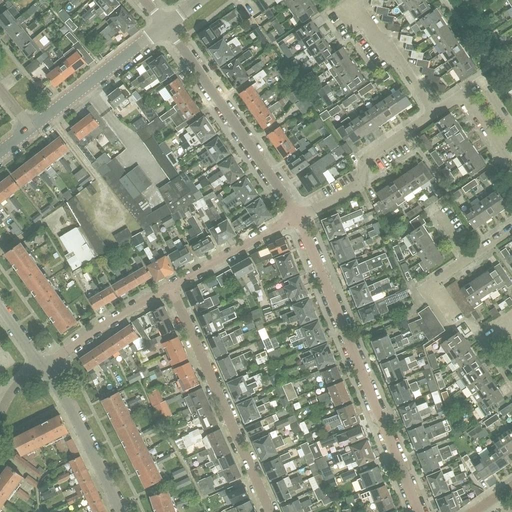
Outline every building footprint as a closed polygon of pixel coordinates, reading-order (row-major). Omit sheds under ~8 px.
[(21,15),(13,6),(8,0),(4,3),(7,6),(6,8),(8,10),(0,16),(0,23),(4,29),(16,20),(21,15)] [(85,21),(108,0),(95,0),(98,3),(82,17),(85,21)] [(108,14),(115,8),(119,4),(120,3),(116,0),(115,0),(108,0),(85,21),(88,25),(99,15),(102,18),(104,18),(108,14)] [(294,16),(296,15),(312,4),(309,0),(300,0),(289,8),(288,8),(294,16)] [(398,5),(397,6),(403,14),(409,10),(423,0),(405,0),(402,3),(398,5)] [(424,0),(423,0),(409,10),(414,19),(430,8),(429,8),(430,7),(429,5),(428,5),(424,0)] [(260,6),(264,12),(269,9),(265,3),(260,6)] [(298,25),(302,23),(317,12),(312,4),(296,15),(294,16),(292,17),(298,25)] [(103,39),(108,34),(129,15),(126,12),(127,11),(123,7),(123,8),(122,7),(111,17),(106,22),(109,25),(99,34),(103,39)] [(238,11),(237,12),(244,21),(250,17),(245,9),(244,7),(243,8),(238,11)] [(388,9),(382,7),(377,7),(375,13),(382,15),(387,15),(388,9)] [(425,28),(441,17),(442,17),(436,8),(420,19),(420,20),(416,23),(419,26),(423,24),(425,28)] [(64,9),(58,14),(60,17),(66,12),(64,9)] [(273,15),(269,9),(264,12),(268,19),(273,15)] [(13,39),(24,30),(28,27),(23,22),(30,16),(26,11),(21,15),(16,20),(4,29),(13,39)] [(224,17),(228,22),(237,16),(233,11),(224,17)] [(133,18),(132,18),(129,15),(108,34),(103,39),(106,42),(111,38),(111,39),(122,29),(124,33),(136,24),(135,22),(136,22),(133,18)] [(381,21),(387,23),(393,24),(394,17),(387,15),(382,15),(381,21)] [(446,25),(441,17),(425,28),(431,36),(446,25)] [(271,22),(275,29),(280,25),(275,19),(271,22)] [(206,46),(211,42),(217,38),(221,35),(222,32),(218,28),(223,24),(219,20),(216,22),(198,34),(200,36),(199,36),(200,37),(200,36),(201,38),(201,39),(202,39),(206,46)] [(302,40),(317,29),(319,28),(313,20),(292,34),(295,39),(299,36),(302,40)] [(37,26),(34,22),(28,27),(31,31),(37,26)] [(399,25),(393,24),(387,23),(386,30),(398,32),(399,25)] [(280,25),(275,29),(279,35),(284,32),(280,25)] [(452,34),(446,25),(431,36),(436,44),(452,34)] [(259,40),(260,39),(264,36),(257,27),(252,30),(259,40)] [(319,28),(317,29),(302,40),(298,42),(300,46),(304,44),(307,48),(323,37),(324,37),(319,28)] [(32,40),(21,49),(29,59),(40,50),(43,53),(45,52),(45,53),(51,48),(53,47),(53,46),(52,45),(52,44),(50,41),(44,46),(40,40),(49,33),(46,29),(32,40)] [(13,39),(21,49),(32,40),(24,30),(13,39)] [(457,42),(452,34),(436,44),(442,52),(457,42)] [(400,35),(399,42),(406,43),(411,44),(412,37),(409,36),(404,35),(400,35)] [(212,54),(214,57),(238,40),(236,37),(226,43),(223,39),(209,49),(210,50),(209,51),(211,55),(212,54)] [(307,48),(303,51),(309,59),(329,46),(323,37),(307,48)] [(75,44),(73,46),(74,47),(76,49),(78,48),(84,56),(89,52),(79,41),(76,38),(74,39),(77,42),(75,44)] [(240,44),(238,40),(214,57),(216,60),(215,61),(218,65),(219,64),(220,66),(235,55),(231,50),(240,44)] [(279,46),(283,52),(288,49),(284,42),(279,46)] [(457,42),(442,52),(447,60),(463,50),(457,42)] [(418,45),(411,44),(406,43),(404,50),(411,51),(417,52),(418,45)] [(93,45),(89,48),(95,56),(99,53),(93,45)] [(334,54),(329,46),(309,59),(312,63),(316,60),(318,64),(323,61),(327,59),(334,54)] [(329,62),(332,66),(348,56),(342,48),(334,54),(327,59),(323,61),(326,65),(329,62)] [(56,52),(55,53),(60,59),(64,56),(63,55),(59,49),(56,52)] [(224,73),(227,78),(242,68),(239,64),(252,55),(254,53),(251,49),(222,69),(224,72),(224,73)] [(288,49),(283,52),(288,59),(293,55),(288,49)] [(63,55),(64,56),(67,60),(76,71),(86,63),(82,58),(77,51),(72,54),(69,50),(63,55)] [(468,58),(463,50),(447,60),(453,69),(468,58)] [(423,53),(417,52),(411,51),(410,58),(417,59),(422,60),(423,53)] [(24,69),(29,74),(41,64),(43,62),(51,72),(46,76),(55,87),(56,87),(55,86),(65,79),(57,67),(45,53),(45,52),(43,53),(36,59),(24,69)] [(141,76),(137,79),(140,84),(168,65),(166,61),(167,61),(163,56),(163,57),(162,56),(161,56),(161,55),(157,58),(158,59),(155,61),(151,56),(142,63),(147,71),(141,76)] [(329,70),(334,78),(353,64),(348,56),(332,66),(333,67),(329,70)] [(470,57),(468,58),(453,69),(458,77),(461,80),(476,70),(474,66),(475,65),(470,57)] [(290,62),(294,69),(299,65),(295,59),(290,62)] [(422,67),(428,68),(429,61),(422,60),(417,59),(416,66),(422,67)] [(67,60),(57,67),(65,79),(76,71),(67,60)] [(245,72),(242,68),(227,78),(231,84),(233,84),(235,87),(261,68),(265,65),(261,60),(245,72)] [(343,83),(359,72),(353,64),(334,78),(339,86),(343,83)] [(168,65),(140,84),(143,89),(158,78),(161,82),(169,77),(174,73),(173,72),(174,72),(174,71),(171,67),(170,68),(168,65)] [(299,65),(294,69),(298,75),(304,71),(299,65)] [(434,69),(428,68),(422,67),(421,74),(428,75),(433,76),(434,69)] [(240,94),(247,105),(259,97),(255,90),(266,83),(262,78),(267,75),(263,70),(253,77),(256,82),(251,86),(243,92),(240,94)] [(306,75),(311,81),(316,78),(312,72),(306,75)] [(364,81),(359,72),(343,83),(339,86),(347,97),(367,84),(364,81)] [(387,72),(380,76),(383,81),(390,77),(387,72)] [(440,77),(433,76),(428,75),(426,82),(433,83),(439,84),(440,77)] [(377,86),(383,81),(380,76),(374,80),(377,86)] [(166,87),(173,97),(185,89),(180,82),(178,78),(176,79),(173,81),(172,82),(170,78),(161,84),(164,88),(166,87)] [(316,78),(311,81),(315,88),(320,84),(316,78)] [(132,86),(128,89),(130,91),(140,84),(137,79),(130,83),(132,86)] [(371,83),(364,87),(367,93),(374,88),(371,83)] [(444,92),(445,85),(439,84),(433,83),(432,90),(444,92)] [(134,101),(150,122),(158,116),(147,101),(143,96),(137,101),(124,84),(108,96),(110,100),(111,103),(110,104),(113,109),(116,107),(120,112),(134,101)] [(367,93),(364,87),(358,91),(362,96),(367,93)] [(317,91),(321,97),(326,94),(322,88),(317,91)] [(401,88),(392,94),(403,110),(412,104),(401,88)] [(159,118),(162,121),(176,111),(193,100),(185,89),(173,97),(177,104),(173,107),(174,108),(159,118)] [(247,105),(255,117),(267,109),(262,102),(273,94),(270,89),(259,97),(247,105)] [(293,92),(298,100),(303,97),(297,89),(293,92)] [(136,91),(132,94),(137,101),(141,97),(136,91)] [(334,105),(326,94),(321,97),(328,108),(334,105)] [(354,94),(348,98),(351,103),(358,99),(354,94)] [(395,116),(397,114),(403,110),(392,94),(384,100),(394,115),(395,116)] [(295,104),(299,108),(309,101),(306,97),(295,104)] [(345,108),(351,103),(348,98),(341,103),(345,108)] [(178,132),(196,119),(198,118),(195,114),(200,111),(199,110),(196,106),(194,102),(193,100),(176,111),(184,122),(177,127),(175,128),(178,132)] [(384,100),(376,105),(386,120),(387,121),(389,119),(394,115),(384,100)] [(267,109),(255,117),(257,120),(258,121),(264,129),(269,126),(275,121),(274,119),(270,114),(272,113),(281,106),(278,101),(267,109)] [(312,107),(309,101),(299,108),(302,114),(312,107)] [(332,109),(328,112),(331,116),(331,117),(335,115),(342,110),(339,106),(338,105),(332,109)] [(380,124),(386,120),(376,105),(367,110),(378,126),(378,127),(381,125),(380,124)] [(372,130),(378,126),(367,110),(360,116),(370,131),(370,132),(373,130),(372,130)] [(91,113),(81,121),(94,139),(102,133),(111,144),(117,139),(98,113),(93,117),(91,113)] [(440,132),(456,121),(454,119),(450,113),(434,124),(440,132)] [(136,132),(140,137),(162,121),(159,118),(158,116),(150,122),(136,132)] [(188,133),(179,139),(183,144),(210,125),(207,121),(207,120),(206,117),(204,117),(204,116),(186,129),(188,133)] [(360,116),(351,121),(362,138),(365,136),(364,135),(370,131),(360,116)] [(345,140),(350,136),(354,142),(355,143),(362,138),(351,121),(348,118),(335,127),(345,141),(346,141),(345,140)] [(81,121),(71,128),(71,129),(80,140),(80,139),(82,141),(77,145),(92,164),(96,161),(96,160),(85,146),(94,139),(81,121)] [(166,126),(162,121),(140,137),(144,143),(153,136),(166,126)] [(443,137),(445,140),(462,129),(456,121),(440,132),(437,135),(439,139),(443,137)] [(289,130),(292,135),(294,134),(306,125),(305,124),(303,125),(300,122),(289,130)] [(212,129),(210,125),(183,144),(180,146),(183,151),(199,140),(202,143),(209,138),(216,134),(215,133),(216,132),(214,129),(212,129)] [(276,146),(287,138),(280,127),(268,135),(276,146)] [(451,149),(467,138),(462,129),(445,140),(451,149)] [(287,138),(276,146),(284,159),(296,150),(293,146),(298,142),(300,147),(299,148),(302,153),(308,149),(312,146),(308,141),(306,142),(303,138),(299,140),(294,134),(292,135),(287,138)] [(419,137),(423,144),(428,140),(423,134),(419,137)] [(337,145),(330,135),(324,140),(331,150),(337,145)] [(144,143),(149,150),(158,144),(153,136),(144,143)] [(50,145),(59,157),(69,149),(60,137),(50,145)] [(201,161),(224,145),(221,142),(222,141),(219,138),(218,137),(213,140),(205,146),(208,150),(198,157),(201,161)] [(451,149),(456,157),(473,145),(471,143),(470,143),(467,138),(451,149)] [(432,147),(428,140),(423,144),(427,150),(432,147)] [(353,152),(346,142),(341,146),(347,156),(353,152)] [(162,150),(158,144),(149,150),(153,156),(162,150)] [(50,145),(41,152),(50,164),(59,157),(50,145)] [(210,167),(216,162),(229,154),(229,153),(229,152),(227,148),(226,149),(224,145),(201,161),(204,165),(207,162),(210,167)] [(456,157),(462,165),(478,154),(473,145),(456,157)] [(309,151),(293,162),(289,165),(291,169),(290,169),(293,174),(294,173),(294,174),(299,171),(308,164),(305,160),(318,152),(313,146),(312,146),(308,149),(309,151)] [(167,156),(162,150),(153,156),(158,163),(167,156)] [(430,153),(434,160),(439,157),(435,150),(430,153)] [(41,152),(31,160),(40,171),(50,164),(41,152)] [(309,173),(300,179),(305,186),(303,187),(307,192),(308,191),(309,192),(320,184),(327,179),(323,173),(327,170),(325,167),(335,160),(330,152),(306,169),(309,173)] [(481,159),(478,154),(462,165),(468,173),(470,177),(485,166),(483,162),(481,159)] [(158,163),(162,169),(171,162),(167,156),(158,163)] [(211,184),(214,182),(238,166),(235,162),(236,162),(233,158),(232,158),(232,157),(219,166),(222,170),(208,180),(211,184)] [(439,157),(434,160),(438,166),(443,163),(439,157)] [(107,164),(110,168),(117,162),(114,158),(107,164)] [(22,167),(31,179),(40,171),(31,160),(22,167)] [(117,162),(110,168),(113,172),(120,166),(117,162)] [(175,168),(171,162),(162,169),(166,175),(175,168)] [(110,168),(107,164),(106,163),(97,169),(101,174),(110,168)] [(417,164),(408,170),(419,186),(432,177),(423,163),(419,166),(417,164)] [(127,174),(119,180),(121,183),(125,188),(129,193),(133,198),(133,199),(140,193),(147,188),(153,184),(138,165),(127,174)] [(114,173),(116,176),(124,170),(120,166),(113,172),(114,173)] [(238,166),(214,182),(211,184),(214,188),(228,179),(231,183),(243,174),(243,173),(244,173),(241,169),(240,169),(238,166)] [(441,170),(445,176),(450,173),(446,166),(441,170)] [(31,179),(22,167),(12,174),(21,186),(31,179)] [(114,173),(113,172),(110,168),(101,174),(105,179),(114,173)] [(179,174),(175,168),(166,175),(170,181),(179,174)] [(490,169),(479,176),(483,181),(493,174),(490,169)] [(116,176),(117,178),(119,180),(127,174),(124,170),(116,176)] [(419,186),(408,170),(400,175),(411,192),(419,186)] [(192,182),(185,172),(181,175),(188,185),(192,182)] [(41,176),(45,182),(49,178),(45,173),(41,176)] [(114,173),(105,179),(109,184),(117,178),(116,176),(114,173)] [(454,179),(450,173),(445,176),(449,183),(454,179)] [(179,174),(170,181),(166,184),(181,209),(197,200),(179,174)] [(89,175),(78,183),(81,187),(92,179),(89,175)] [(398,178),(392,182),(403,197),(411,192),(400,175),(397,177),(398,178)] [(0,184),(10,196),(19,188),(14,182),(10,176),(0,184)] [(53,184),(49,178),(45,182),(49,187),(53,184)] [(113,190),(121,183),(119,180),(117,178),(109,184),(113,190)] [(236,191),(221,200),(224,205),(253,186),(252,185),(252,186),(250,183),(250,182),(248,179),(247,179),(246,178),(233,186),(236,191)] [(207,179),(200,184),(202,188),(203,188),(210,183),(207,179)] [(467,184),(471,189),(478,184),(474,179),(467,184)] [(405,201),(403,197),(392,182),(392,181),(384,186),(397,206),(405,201)] [(34,191),(38,187),(34,182),(30,185),(34,191)] [(188,185),(195,195),(200,192),(199,190),(198,191),(194,184),(192,182),(188,185)] [(0,184),(0,183),(0,202),(0,203),(10,196),(0,184)] [(116,195),(125,188),(121,183),(113,190),(116,195)] [(92,195),(97,192),(91,184),(86,187),(92,195)] [(176,212),(181,209),(166,184),(162,186),(176,212)] [(465,193),(471,189),(467,184),(461,188),(465,193)] [(172,214),(176,212),(162,186),(158,189),(166,204),(172,214)] [(253,186),(224,205),(227,209),(241,199),(244,204),(258,195),(257,194),(257,193),(255,189),(254,189),(252,186),(253,186)] [(376,203),(373,205),(374,208),(378,216),(383,213),(384,215),(390,211),(390,212),(391,213),(399,208),(397,206),(384,186),(381,188),(382,189),(376,192),(381,200),(376,203)] [(120,200),(129,193),(125,188),(116,195),(120,200)] [(68,190),(62,194),(67,201),(73,197),(68,190)] [(461,195),(458,190),(451,194),(449,196),(453,201),(461,195)] [(203,197),(209,208),(227,239),(229,238),(231,238),(234,236),(234,235),(235,234),(227,220),(223,222),(211,200),(217,197),(214,191),(203,197)] [(496,191),(488,196),(498,212),(506,206),(496,191)] [(203,197),(200,192),(195,195),(198,200),(203,197)] [(124,205),(133,198),(129,193),(120,200),(124,205)] [(143,197),(140,193),(133,199),(136,202),(143,197)] [(434,194),(428,198),(431,203),(438,199),(434,194)] [(69,206),(78,200),(75,195),(66,202),(69,206)] [(490,217),(498,212),(488,196),(480,202),(490,217)] [(10,200),(14,206),(18,202),(14,197),(10,200)] [(143,197),(136,202),(137,203),(138,205),(145,200),(143,197)] [(137,203),(136,202),(133,199),(133,198),(124,205),(128,210),(137,203)] [(249,211),(240,217),(231,224),(234,228),(238,225),(266,207),(264,204),(264,203),(262,199),(260,199),(260,198),(255,202),(246,208),(249,211)] [(421,203),(425,208),(431,203),(428,198),(421,203)] [(69,206),(72,211),(81,205),(78,200),(69,206)] [(138,205),(141,208),(147,203),(145,200),(138,205)] [(18,202),(14,206),(18,211),(22,208),(18,202)] [(480,202),(471,207),(482,223),(490,217),(480,202)] [(141,208),(138,205),(137,203),(128,210),(132,215),(141,208)] [(141,208),(144,213),(146,216),(151,213),(150,206),(147,203),(141,208)] [(51,204),(41,212),(44,215),(51,210),(51,211),(54,208),(51,204)] [(161,207),(167,217),(172,214),(166,204),(161,207)] [(182,209),(183,211),(187,209),(190,214),(195,210),(192,204),(182,209)] [(72,211),(75,216),(84,210),(81,205),(72,211)] [(418,205),(411,209),(415,214),(422,210),(418,205)] [(162,220),(167,217),(161,207),(156,210),(162,220)] [(238,225),(234,228),(236,231),(245,227),(244,225),(246,224),(247,226),(253,222),(255,225),(257,224),(272,216),(271,214),(271,213),(269,210),(268,210),(267,208),(266,207),(243,222),(238,225)] [(474,228),(482,223),(471,207),(463,213),(474,228)] [(144,213),(141,208),(132,215),(136,220),(144,213)] [(219,244),(219,245),(224,242),(224,241),(227,239),(209,208),(204,211),(214,227),(210,229),(218,244),(219,244)] [(186,216),(183,211),(182,209),(171,215),(175,222),(186,216)] [(405,213),(409,219),(415,214),(411,209),(405,213)] [(78,221),(87,216),(84,210),(75,216),(78,221)] [(148,218),(152,223),(153,225),(162,220),(156,210),(151,213),(146,216),(148,218)] [(326,230),(362,215),(363,215),(361,210),(339,219),(338,214),(322,221),(323,222),(322,222),(323,227),(325,227),(326,230)] [(39,213),(32,219),(35,223),(42,217),(39,213)] [(148,218),(146,216),(144,213),(136,220),(140,225),(148,218)] [(176,223),(175,222),(171,215),(162,221),(166,229),(176,223)] [(362,215),(326,230),(327,233),(326,234),(328,238),(329,238),(330,239),(335,237),(345,233),(343,229),(353,225),(353,224),(364,219),(362,215)] [(80,226),(81,226),(90,221),(87,216),(78,221),(80,226)] [(193,228),(194,230),(206,251),(208,249),(209,250),(214,248),(213,247),(214,246),(208,236),(205,237),(193,216),(188,219),(193,228)] [(144,230),(152,223),(148,218),(140,225),(144,230)] [(81,226),(84,231),(93,226),(90,221),(81,226)] [(379,222),(372,225),(376,235),(383,233),(379,222)] [(147,236),(154,232),(151,227),(153,226),(152,224),(145,230),(147,236)] [(151,227),(154,232),(155,234),(161,231),(157,224),(153,226),(151,227)] [(407,247),(411,244),(427,234),(421,225),(402,238),(407,247)] [(87,236),(84,231),(81,226),(80,226),(78,228),(77,227),(60,237),(70,253),(65,256),(73,269),(97,255),(95,251),(92,246),(89,241),(87,236)] [(87,236),(96,231),(93,226),(84,231),(87,236)] [(127,227),(122,230),(128,239),(132,237),(127,227)] [(206,251),(194,230),(193,228),(187,231),(192,238),(188,240),(197,256),(198,255),(199,256),(203,254),(203,253),(206,251)] [(123,242),(128,239),(122,230),(118,233),(123,242)] [(87,236),(89,241),(99,236),(96,231),(87,236)] [(123,242),(118,233),(113,236),(118,245),(123,242)] [(140,233),(130,238),(134,244),(142,240),(144,243),(145,242),(140,233)] [(427,234),(411,244),(407,247),(413,255),(417,253),(433,242),(427,234)] [(92,246),(102,241),(99,236),(89,241),(92,246)] [(336,252),(362,241),(364,241),(362,236),(349,241),(347,236),(332,242),(332,243),(330,244),(333,249),(334,249),(336,252)] [(182,264),(185,263),(174,243),(171,238),(165,242),(168,246),(172,253),(169,255),(176,268),(177,267),(177,269),(182,266),(182,264)] [(273,258),(289,251),(287,247),(289,246),(287,240),(285,240),(284,238),(276,241),(277,242),(274,243),(271,244),(268,246),(272,253),(265,256),(258,258),(256,252),(250,256),(256,265),(261,263),(273,258)] [(6,239),(0,243),(0,245),(2,248),(8,243),(6,239)] [(179,240),(174,243),(185,263),(187,261),(188,262),(193,260),(192,259),(193,258),(186,245),(183,247),(179,240)] [(92,246),(95,251),(105,246),(102,241),(92,246)] [(364,247),(362,241),(336,252),(337,256),(336,257),(338,263),(340,262),(354,256),(353,252),(364,247)] [(417,253),(422,261),(438,251),(433,242),(417,253)] [(5,254),(24,281),(40,269),(21,243),(5,254)] [(393,246),(396,254),(401,251),(398,244),(393,246)] [(108,251),(105,246),(95,251),(97,255),(98,256),(108,251)] [(165,276),(151,252),(148,247),(144,249),(152,263),(148,266),(156,280),(165,276)] [(501,252),(505,259),(510,255),(506,249),(501,252)] [(165,276),(173,271),(165,256),(161,259),(156,250),(151,252),(165,276)] [(404,259),(401,251),(396,254),(399,261),(404,259)] [(438,251),(422,261),(419,263),(424,271),(444,259),(438,251)] [(261,276),(271,272),(294,263),(292,259),(293,258),(291,254),(290,254),(290,253),(275,259),(277,263),(269,267),(264,268),(261,263),(256,265),(259,271),(261,276)] [(342,267),(340,268),(342,273),(343,272),(345,275),(382,260),(388,258),(387,255),(386,253),(370,260),(361,263),(359,258),(356,260),(347,264),(341,266),(342,267)] [(255,291),(259,290),(260,289),(259,285),(258,282),(255,275),(258,273),(255,268),(249,258),(248,259),(247,257),(243,260),(244,261),(240,263),(254,286),(255,291)] [(349,285),(354,282),(364,278),(369,276),(367,271),(383,265),(382,260),(345,275),(346,279),(345,279),(347,284),(348,284),(349,285)] [(130,275),(123,279),(129,289),(139,283),(133,273),(127,262),(123,264),(130,275)] [(403,272),(409,270),(406,262),(400,265),(403,272)] [(233,267),(232,268),(238,278),(241,276),(252,295),(256,294),(255,291),(254,286),(240,263),(237,265),(236,263),(232,266),(233,267)] [(283,278),(292,275),(298,272),(297,271),(298,270),(296,266),(295,266),(294,263),(271,272),(273,277),(281,274),(283,278)] [(133,273),(139,283),(150,277),(143,265),(139,268),(140,270),(133,273)] [(486,273),(498,290),(498,291),(506,286),(508,289),(511,286),(511,282),(500,265),(495,269),(494,267),(486,273)] [(87,270),(84,266),(74,272),(76,276),(87,270)] [(43,306),(58,295),(40,269),(24,281),(43,306)] [(230,269),(226,272),(231,281),(235,279),(230,269)] [(413,279),(409,270),(403,272),(408,282),(413,279)] [(226,284),(231,281),(226,272),(221,275),(226,284)] [(498,290),(486,273),(477,278),(488,294),(489,296),(498,290)] [(221,275),(216,277),(222,286),(226,284),(221,275)] [(104,276),(100,278),(103,284),(108,281),(104,276)] [(267,294),(269,300),(280,295),(303,286),(302,282),(303,282),(301,277),(300,277),(299,276),(284,282),(286,287),(267,294)] [(129,289),(123,279),(122,277),(118,280),(119,281),(113,285),(119,295),(129,289)] [(206,282),(209,288),(218,284),(215,278),(206,282)] [(365,282),(356,286),(350,288),(351,289),(349,290),(351,295),(353,294),(354,298),(390,283),(388,278),(367,287),(365,282)] [(488,294),(477,278),(469,284),(480,299),(488,294)] [(449,293),(459,286),(456,281),(445,288),(449,293)] [(357,306),(358,307),(373,301),(371,296),(394,287),(392,282),(390,283),(354,298),(355,301),(354,302),(356,306),(357,306)] [(204,288),(202,283),(196,286),(197,287),(186,292),(192,306),(195,305),(198,313),(214,306),(210,298),(204,300),(199,290),(204,288)] [(472,305),(462,312),(465,317),(471,313),(476,320),(480,317),(474,308),(482,303),(480,299),(469,284),(461,289),(462,291),(465,296),(469,300),(472,305)] [(100,293),(106,303),(116,297),(109,285),(105,288),(106,289),(100,293)] [(305,289),(303,286),(280,295),(269,300),(272,305),(290,298),(292,302),(302,298),(307,296),(307,294),(308,294),(306,289),(305,289)] [(452,298),(462,291),(461,289),(459,286),(449,293),(452,298)] [(365,308),(359,311),(361,314),(360,315),(363,323),(364,322),(370,320),(379,315),(377,309),(386,306),(408,296),(406,290),(403,291),(401,292),(394,295),(392,295),(384,298),(382,299),(374,302),(375,304),(365,308)] [(96,309),(106,303),(100,293),(99,291),(95,294),(96,295),(90,299),(96,309)] [(452,298),(455,302),(465,296),(462,291),(452,298)] [(77,322),(58,295),(43,306),(62,333),(77,322)] [(458,307),(469,300),(465,296),(455,302),(458,307)] [(313,309),(312,306),(311,305),(312,305),(310,300),(309,300),(309,299),(294,305),(295,310),(281,316),(283,321),(286,320),(313,309)] [(469,300),(458,307),(462,312),(472,305),(469,300)] [(502,310),(508,306),(504,300),(498,305),(502,310)] [(418,313),(422,318),(432,311),(428,305),(418,313)] [(170,317),(164,306),(151,311),(155,319),(152,320),(154,324),(157,323),(170,317)] [(199,318),(198,319),(200,324),(201,323),(202,326),(226,316),(234,312),(236,311),(234,306),(220,312),(218,308),(198,317),(199,318)] [(488,311),(492,317),(498,313),(494,307),(488,311)] [(314,312),(313,311),(313,309),(286,320),(288,324),(299,320),(301,324),(311,320),(316,318),(316,317),(317,316),(315,312),(314,312)] [(435,315),(432,311),(422,318),(425,323),(435,315)] [(203,330),(205,335),(206,334),(206,335),(224,327),(222,324),(237,317),(234,312),(226,316),(202,326),(204,329),(203,330)] [(435,315),(425,323),(428,328),(439,321),(435,315)] [(170,317),(157,323),(154,324),(156,329),(159,328),(162,335),(175,329),(170,317)] [(434,337),(431,332),(428,328),(425,323),(422,318),(416,321),(423,331),(428,339),(429,341),(434,337)] [(131,322),(140,335),(145,332),(137,319),(131,322)] [(258,331),(264,328),(261,320),(254,322),(258,331)] [(289,338),(291,343),(295,342),(322,331),(320,328),(321,327),(319,323),(318,322),(318,321),(296,331),(297,335),(289,338)] [(423,331),(416,321),(408,324),(413,335),(423,331)] [(439,321),(428,328),(431,332),(442,325),(439,321)] [(138,337),(130,325),(120,332),(128,343),(138,337)] [(442,325),(431,332),(434,337),(445,330),(442,325)] [(269,339),(264,328),(258,331),(263,342),(269,339)] [(324,334),(323,334),(322,331),(295,342),(291,343),(293,348),(303,344),(305,349),(325,340),(325,339),(326,338),(324,334)] [(443,341),(440,344),(446,353),(450,350),(465,340),(459,331),(453,335),(450,332),(441,338),(443,341)] [(120,332),(110,338),(118,350),(128,343),(120,332)] [(148,347),(153,345),(154,345),(163,341),(161,335),(150,340),(145,332),(140,335),(148,347)] [(226,335),(225,332),(208,339),(209,340),(207,341),(210,346),(211,345),(212,348),(236,337),(233,332),(226,335)] [(374,351),(403,339),(401,334),(389,339),(387,333),(377,337),(371,340),(372,342),(372,343),(371,343),(373,348),(374,348),(376,351),(374,351)] [(162,343),(166,354),(183,348),(182,347),(183,346),(181,341),(180,342),(178,336),(162,343)] [(236,337),(212,348),(213,351),(212,352),(215,357),(216,356),(216,357),(227,352),(225,348),(238,343),(236,337)] [(403,339),(374,351),(375,352),(376,351),(377,354),(376,355),(378,360),(379,359),(379,360),(385,358),(395,353),(393,349),(409,343),(407,337),(403,339)] [(108,357),(118,350),(110,338),(100,345),(108,357)] [(269,339),(263,342),(267,353),(274,350),(269,339)] [(450,350),(446,353),(451,361),(455,358),(471,348),(465,340),(450,350)] [(134,344),(130,347),(134,353),(138,350),(134,344)] [(304,364),(331,353),(330,351),(329,350),(330,349),(328,345),(327,345),(327,344),(321,346),(311,350),(303,354),(305,358),(302,359),(304,364)] [(100,345),(91,352),(98,363),(108,357),(100,345)] [(122,347),(118,350),(124,359),(128,356),(122,347)] [(183,348),(166,354),(171,365),(188,358),(185,353),(186,353),(184,348),(183,348)] [(451,361),(453,364),(455,363),(458,368),(460,366),(476,356),(471,348),(455,358),(451,361)] [(265,351),(257,355),(261,363),(263,362),(269,360),(265,351)] [(91,352),(81,358),(88,370),(98,363),(91,352)] [(222,370),(245,360),(253,356),(251,352),(231,361),(229,356),(218,361),(218,362),(217,363),(219,368),(221,367),(222,370)] [(331,353),(304,364),(306,368),(306,369),(317,364),(319,369),(329,365),(334,362),(334,361),(335,360),(333,356),(332,356),(332,355),(331,353)] [(431,362),(436,360),(434,353),(428,355),(431,362)] [(280,355),(270,359),(272,364),(282,360),(280,355)] [(460,371),(458,372),(462,377),(466,374),(481,364),(476,356),(460,366),(458,368),(460,371)] [(397,357),(386,362),(381,364),(381,365),(380,365),(382,370),(383,370),(385,373),(410,362),(408,357),(398,361),(397,357)] [(222,374),(224,379),(225,378),(226,379),(237,374),(235,371),(248,365),(245,360),(222,370),(223,373),(222,374)] [(416,360),(410,362),(385,373),(386,376),(385,377),(387,382),(388,381),(388,382),(394,380),(404,376),(402,372),(418,365),(416,360)] [(439,367),(436,360),(431,362),(433,369),(439,367)] [(195,372),(192,367),(189,362),(173,369),(178,380),(194,373),(194,372),(195,372)] [(100,367),(104,373),(108,370),(105,364),(100,367)] [(457,381),(455,382),(461,390),(466,386),(487,372),(481,364),(466,374),(462,377),(457,381)] [(328,383),(335,380),(341,377),(336,366),(329,369),(321,372),(321,370),(308,376),(309,379),(316,377),(323,375),(324,377),(325,377),(328,383)] [(431,371),(424,374),(427,381),(433,379),(431,371)] [(133,375),(136,381),(142,378),(139,372),(134,374),(133,375)] [(437,381),(443,379),(440,372),(434,374),(437,381)] [(492,381),(487,372),(466,386),(472,394),(477,391),(492,381)] [(195,374),(194,373),(178,380),(180,385),(178,386),(180,392),(199,384),(197,379),(198,378),(196,374),(195,374)] [(228,384),(227,385),(229,389),(230,389),(232,392),(263,378),(261,373),(249,378),(247,374),(228,383),(228,384)] [(130,384),(136,381),(133,375),(127,378),(130,384)] [(232,396),(234,401),(235,400),(236,401),(255,392),(254,388),(266,383),(263,378),(232,392),(233,395),(232,396)] [(410,385),(409,383),(407,379),(390,386),(391,388),(390,388),(391,392),(392,392),(394,395),(418,385),(416,382),(410,385)] [(427,381),(427,382),(429,389),(436,386),(433,379),(427,381)] [(445,386),(443,379),(437,381),(439,388),(445,386)] [(317,397),(320,402),(346,391),(345,387),(345,386),(344,382),(343,382),(342,381),(328,387),(330,392),(317,397)] [(482,399),(498,389),(492,381),(477,391),(472,394),(477,402),(482,399)] [(286,395),(289,401),(297,397),(291,382),(282,386),(286,395)] [(418,385),(394,395),(395,399),(394,399),(396,404),(397,403),(398,405),(412,399),(410,395),(413,394),(412,392),(419,389),(418,385)] [(189,407),(207,399),(201,387),(189,393),(189,394),(184,397),(189,407)] [(498,389),(482,399),(477,402),(476,403),(485,416),(500,407),(496,402),(503,397),(498,389)] [(437,390),(431,393),(436,404),(441,402),(437,390)] [(346,391),(320,402),(322,407),(334,402),(336,406),(350,400),(350,399),(351,399),(349,394),(348,395),(346,391)] [(443,400),(450,398),(447,391),(441,393),(443,400)] [(145,487),(162,479),(119,392),(102,401),(145,487)] [(291,406),(289,401),(286,395),(280,398),(284,408),(291,406)] [(240,410),(241,414),(266,403),(263,398),(259,400),(257,396),(237,405),(238,406),(237,407),(238,411),(240,410)] [(142,401),(140,397),(129,403),(131,407),(142,401)] [(452,405),(450,398),(443,400),(446,407),(452,405)] [(199,417),(212,411),(207,399),(189,407),(182,411),(183,415),(190,412),(191,414),(196,411),(199,417)] [(269,402),(266,403),(241,414),(243,418),(242,418),(244,423),(245,422),(245,423),(260,417),(259,412),(260,412),(262,413),(264,412),(264,410),(271,407),(269,402)] [(399,408),(402,415),(403,414),(404,417),(428,407),(425,402),(416,406),(414,402),(399,408)] [(329,425),(355,413),(354,409),(355,409),(353,404),(352,405),(351,404),(337,410),(339,414),(328,419),(327,418),(323,420),(325,425),(328,424),(329,425)] [(506,406),(500,411),(503,416),(507,413),(510,411),(506,406)] [(407,427),(412,425),(422,421),(420,417),(430,413),(428,407),(404,417),(405,420),(404,420),(405,422),(404,422),(405,426),(406,425),(407,427)] [(446,413),(443,407),(437,409),(439,416),(446,413)] [(450,419),(456,416),(454,409),(448,411),(450,419)] [(217,423),(212,411),(199,417),(192,420),(194,425),(201,421),(204,428),(217,423)] [(355,413),(329,425),(331,429),(338,426),(340,431),(354,425),(359,423),(359,422),(360,422),(358,417),(357,417),(355,413)] [(496,413),(490,417),(493,422),(499,418),(496,413)] [(276,414),(246,427),(250,436),(264,430),(263,426),(278,420),(276,414)] [(22,455),(68,432),(60,415),(13,438),(22,455)] [(459,424),(456,416),(450,419),(453,426),(459,424)] [(487,427),(493,422),(490,417),(483,422),(487,427)] [(277,429),(289,424),(287,418),(275,424),(277,429)] [(304,435),(309,433),(304,421),(299,424),(304,435)] [(422,425),(414,428),(408,430),(409,432),(408,432),(409,436),(411,437),(412,440),(444,427),(442,421),(423,429),(422,425)] [(480,424),(474,428),(477,433),(483,429),(480,424)] [(449,425),(444,427),(412,440),(414,443),(413,445),(415,449),(416,448),(416,450),(430,444),(428,439),(451,429),(449,425)] [(156,430),(154,426),(143,431),(145,436),(156,430)] [(361,427),(337,436),(339,440),(339,442),(344,441),(346,445),(359,439),(365,437),(365,436),(366,436),(364,431),(363,431),(361,427)] [(200,434),(186,440),(184,442),(186,448),(202,441),(206,449),(225,440),(219,428),(207,434),(207,435),(206,436),(202,439),(200,434)] [(184,442),(186,440),(200,434),(198,429),(188,433),(189,434),(182,438),(184,442)] [(511,433),(509,429),(501,435),(511,450),(511,433)] [(304,435),(307,442),(308,445),(316,442),(311,432),(309,433),(304,435)] [(493,440),(495,443),(497,446),(504,457),(511,451),(511,450),(501,435),(500,433),(496,435),(497,438),(493,440)] [(256,448),(258,451),(283,440),(280,435),(271,439),(269,435),(253,442),(254,443),(253,444),(255,447),(256,448)] [(339,440),(337,436),(334,437),(334,436),(319,442),(322,448),(336,442),(336,441),(339,440)] [(283,440),(258,451),(259,454),(258,455),(260,459),(261,459),(261,460),(277,453),(275,449),(285,445),(285,444),(292,441),(290,437),(283,440)] [(79,455),(72,439),(66,442),(73,457),(79,455)] [(55,443),(61,455),(66,452),(60,440),(55,443)] [(206,449),(200,452),(202,456),(208,453),(211,461),(217,458),(230,452),(227,446),(225,440),(212,446),(206,449)] [(343,461),(370,450),(369,446),(370,446),(368,441),(367,441),(367,440),(361,443),(351,447),(353,451),(341,456),(343,461)] [(308,445),(307,442),(300,445),(301,449),(305,456),(312,453),(309,446),(308,445)] [(309,446),(312,453),(314,459),(314,460),(323,456),(317,442),(309,446)] [(493,449),(489,452),(500,468),(501,469),(503,467),(503,466),(508,463),(504,457),(497,446),(495,443),(491,446),(493,449)] [(420,459),(422,463),(451,450),(448,445),(438,449),(436,445),(418,453),(418,455),(417,455),(419,459),(420,459)] [(353,467),(359,465),(374,459),(374,458),(375,458),(373,453),(372,453),(370,450),(343,461),(345,466),(351,463),(353,467)] [(451,450),(422,463),(423,466),(422,468),(424,472),(425,471),(426,472),(439,467),(437,462),(447,458),(453,455),(451,450)] [(230,452),(211,461),(205,463),(207,469),(214,465),(215,467),(220,464),(223,469),(235,463),(230,452)] [(266,471),(267,472),(283,465),(281,461),(291,457),(289,452),(263,463),(264,466),(263,467),(265,470),(266,471)] [(495,471),(500,468),(489,452),(481,457),(492,474),(495,472),(495,471)] [(305,456),(304,456),(306,462),(314,459),(312,453),(305,456)] [(14,458),(40,477),(43,473),(17,454),(14,458)] [(171,458),(169,454),(157,460),(159,464),(171,458)] [(484,479),(492,474),(481,457),(473,463),(467,454),(461,458),(472,473),(477,469),(483,479),(484,479)] [(319,470),(328,466),(326,461),(328,460),(327,455),(315,460),(316,462),(319,470)] [(85,467),(80,457),(70,462),(73,468),(71,469),(73,473),(85,467)] [(283,465),(267,472),(268,473),(267,475),(268,478),(270,478),(270,480),(296,468),(292,460),(283,465)] [(316,462),(309,465),(314,476),(321,473),(319,470),(316,462)] [(228,481),(241,475),(235,463),(223,469),(223,470),(217,473),(220,478),(225,475),(228,481)] [(0,507),(23,478),(8,466),(0,476),(0,507)] [(319,470),(321,473),(325,481),(334,478),(330,466),(328,466),(319,470)] [(377,466),(372,469),(359,473),(361,478),(357,480),(361,491),(378,483),(383,481),(377,466)] [(80,483),(91,478),(85,467),(73,473),(69,475),(70,478),(71,480),(77,477),(80,483)] [(175,479),(186,473),(184,467),(172,473),(175,479)] [(341,475),(343,480),(355,475),(353,470),(341,475)] [(441,471),(433,474),(427,476),(428,477),(426,478),(428,482),(430,482),(431,485),(454,476),(452,470),(442,474),(441,471)] [(454,476),(431,485),(432,488),(432,489),(432,491),(433,495),(434,494),(435,495),(440,493),(449,490),(447,485),(466,477),(463,472),(454,476)] [(321,473),(314,476),(319,488),(326,485),(325,481),(321,473)] [(39,483),(28,475),(25,480),(36,487),(39,483)] [(276,493),(299,483),(303,481),(300,476),(290,480),(289,476),(272,484),(272,485),(271,485),(274,491),(275,490),(276,493)] [(191,483),(189,477),(172,485),(175,491),(191,483)] [(96,489),(91,478),(80,483),(75,486),(79,494),(80,496),(83,495),(96,489)] [(203,496),(215,491),(212,485),(209,486),(205,478),(197,481),(203,496)] [(301,488),(299,483),(276,493),(277,496),(276,497),(278,502),(280,501),(280,502),(297,494),(295,491),(301,488)] [(232,486),(222,491),(224,496),(228,494),(233,504),(248,497),(246,492),(247,491),(245,486),(244,487),(243,486),(236,489),(234,485),(232,486)] [(373,495),(376,502),(390,496),(388,490),(387,490),(385,485),(361,495),(362,499),(373,495)] [(31,497),(20,488),(16,493),(27,501),(31,497)] [(462,488),(442,497),(436,499),(437,501),(436,502),(438,506),(439,506),(440,507),(456,501),(461,498),(459,495),(464,493),(462,488)] [(485,491),(479,488),(474,490),(477,496),(485,491)] [(87,499),(90,505),(101,500),(96,489),(83,495),(85,499),(87,499)] [(42,494),(45,499),(45,500),(52,496),(49,490),(42,494)] [(174,511),(168,491),(150,497),(155,511),(174,511)] [(320,494),(316,496),(319,501),(322,500),(331,496),(329,491),(322,494),(320,494)] [(331,496),(322,500),(324,505),(333,502),(331,496)] [(393,501),(390,496),(376,502),(378,508),(373,510),(374,511),(381,511),(394,507),(392,502),(393,501)] [(461,498),(456,501),(440,507),(440,509),(440,510),(440,511),(452,511),(459,509),(470,501),(469,499),(462,501),(461,498)] [(190,503),(189,499),(176,503),(178,507),(190,503)] [(294,511),(309,506),(312,504),(310,499),(300,503),(299,499),(282,506),(283,508),(281,508),(283,511),(294,511)] [(91,511),(102,511),(106,510),(101,500),(90,505),(93,511),(91,511)] [(234,507),(226,511),(253,511),(255,511),(254,510),(255,510),(253,505),(252,505),(250,500),(234,507)]
